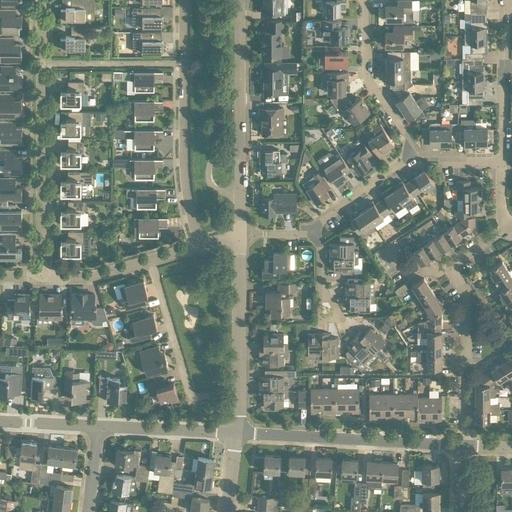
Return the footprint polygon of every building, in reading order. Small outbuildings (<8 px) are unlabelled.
[(94,0),(71,0),(71,7),(66,7),(66,8),(61,8),(61,20),(85,20),(85,8),(94,8),(94,0)] [(261,0),(262,13),(281,13),(280,0),(261,0)] [(346,0),(336,0),(321,0),(322,1),(326,1),(326,15),(340,15),(340,7),(346,7),(346,0)] [(403,20),(403,11),(411,10),(410,0),(396,0),(397,5),(386,5),(386,20),(403,20)] [(464,0),(464,13),(476,13),(486,13),(486,8),(487,8),(486,0),(464,0)] [(133,27),(163,27),(163,16),(161,16),(161,7),(133,7),(133,27)] [(0,8),(0,19),(2,19),(2,32),(19,32),(19,24),(22,24),(22,16),(16,16),(16,9),(0,8)] [(464,13),(464,36),(487,36),(487,19),(486,19),(486,13),(476,13),(464,13)] [(271,57),(280,56),(281,56),(281,32),(283,32),(283,20),(268,20),(268,31),(262,31),(262,55),(271,55),(271,57)] [(320,20),(320,34),(320,41),(348,41),(348,28),(336,28),(336,20),(320,20)] [(412,38),(412,25),(394,25),(394,31),(386,31),(386,46),(404,46),(404,38),(412,38)] [(69,49),(69,52),(68,52),(79,52),(80,49),(85,49),(85,26),(71,26),(71,36),(66,36),(66,38),(61,38),(61,49),(69,49)] [(163,41),(161,41),(161,32),(133,32),(133,51),(163,51),(163,41)] [(0,36),(0,59),(22,60),(22,51),(21,51),(21,44),(14,44),(14,37),(0,36)] [(466,58),(468,58),(473,58),(473,53),(487,53),(487,36),(464,36),(464,45),(470,45),(470,53),(466,53),(466,58)] [(348,52),(339,52),(339,46),(325,46),(325,67),(348,67),(348,52)] [(410,51),(402,51),(387,51),(387,58),(383,58),(383,63),(386,63),(386,69),(410,69),(410,51)] [(462,74),(462,81),(484,81),(484,64),(473,64),(473,58),(468,58),(466,58),(462,58),(462,62),(461,62),(459,64),(459,72),(461,74),(462,74)] [(274,69),(263,69),(262,69),(262,83),(264,83),(264,96),(273,96),(273,93),(280,93),(280,83),(283,83),(285,82),(286,80),(286,78),(285,77),(285,71),(297,71),(297,62),(274,62),(274,69)] [(0,85),(5,85),(5,88),(22,88),(22,75),(20,73),(18,73),(18,71),(16,71),(16,65),(0,64),(0,85)] [(401,88),(404,88),(407,88),(412,84),(410,80),(410,69),(386,69),(386,76),(383,76),(383,81),(390,81),(390,88),(392,88),(401,88)] [(154,79),(163,79),(163,71),(130,71),(130,72),(130,80),(135,80),(135,91),(154,91),(154,79)] [(346,79),(346,72),(325,72),(325,85),(328,85),(328,93),(345,93),(345,79),(346,79)] [(81,105),(88,105),(88,93),(84,93),(84,81),(68,81),(68,88),(66,88),(66,89),(68,89),(68,92),(61,92),(61,105),(81,105)] [(473,98),(483,98),(484,98),(484,81),(462,81),(462,104),(473,104),(473,98)] [(402,110),(415,101),(407,88),(404,88),(401,88),(392,88),(399,98),(395,101),(402,110)] [(12,100),(12,93),(0,92),(0,115),(22,116),(22,105),(21,105),(21,100),(12,100)] [(421,97),(415,101),(402,110),(408,119),(411,117),(415,122),(425,115),(421,110),(425,107),(425,97),(421,97)] [(360,99),(352,104),(348,98),(329,98),(340,113),(342,112),(345,117),(349,115),(354,122),(369,112),(360,99)] [(154,120),(154,108),(163,108),(163,100),(130,100),(130,101),(130,109),(135,109),(135,120),(154,120)] [(260,108),(260,118),(262,118),(262,134),(279,134),(279,118),(283,118),(283,108),(260,108)] [(91,111),(84,111),(68,111),(68,118),(66,118),(66,119),(68,119),(68,122),(61,122),(61,135),(81,135),(81,123),(91,123),(91,111)] [(0,120),(0,143),(21,144),(21,133),(20,133),(20,126),(13,126),(13,121),(16,121),(0,120)] [(440,145),(440,128),(440,123),(428,123),(428,128),(421,128),(421,142),(429,142),(429,145),(440,145)] [(457,143),(457,128),(451,128),(451,123),(440,123),(440,128),(440,145),(451,145),(451,143),(457,143)] [(386,154),(383,151),(394,144),(380,124),(372,129),(376,135),(368,140),(380,158),(386,154)] [(464,128),(457,128),(457,143),(464,143),(464,147),(469,148),(469,145),(475,145),(475,127),(464,127),(464,128)] [(487,127),(475,127),(475,145),(482,145),(482,147),(487,147),(487,143),(494,143),(493,128),(487,128),(487,127)] [(124,130),(124,138),(135,138),(135,149),(154,149),(154,137),(163,137),(163,130),(124,130)] [(81,165),(81,153),(84,153),(84,141),(68,141),(68,148),(66,148),(66,149),(68,149),(68,152),(61,152),(61,165),(81,165)] [(358,151),(348,157),(358,172),(371,164),(366,158),(371,155),(363,142),(355,147),(358,151)] [(16,156),(16,149),(0,148),(0,162),(5,163),(5,172),(22,172),(22,156),(16,156)] [(273,172),(281,172),(281,162),(287,162),(287,153),(279,153),(279,150),(260,150),(260,162),(262,162),(262,174),(273,174),(273,172)] [(339,153),(327,161),(321,165),(331,179),(332,178),(337,186),(345,181),(343,178),(347,176),(345,173),(350,170),(339,153)] [(130,159),(130,167),(135,167),(135,178),(154,178),(154,166),(163,166),(163,159),(130,159)] [(415,177),(410,181),(418,193),(424,189),(424,190),(434,184),(425,169),(419,173),(417,171),(413,173),(415,177)] [(81,183),(84,183),(92,183),(92,171),(68,171),(68,178),(66,178),(66,179),(68,179),(68,182),(61,182),(61,195),(81,195),(81,183)] [(320,171),(313,176),(303,183),(316,203),(328,195),(325,190),(330,186),(320,171)] [(10,198),(10,200),(22,200),(22,189),(14,189),(14,185),(16,185),(16,177),(0,176),(0,199),(5,200),(5,197),(10,198)] [(413,197),(418,193),(410,181),(404,185),(402,181),(398,184),(399,186),(394,190),(404,204),(407,209),(417,203),(413,197)] [(457,199),(463,199),(481,199),(481,187),(470,187),(470,181),(457,181),(457,199)] [(126,197),(132,197),(137,197),(137,208),(156,208),(156,196),(165,196),(165,188),(126,188),(126,197)] [(394,211),(404,204),(394,190),(388,194),(387,191),(383,194),(385,198),(380,201),(388,213),(393,210),(394,211)] [(274,197),(262,197),(262,214),(275,214),(275,210),(279,210),(279,211),(296,211),(296,193),(274,193),(274,197)] [(481,210),(481,199),(463,199),(463,210),(457,210),(457,217),(461,217),(470,217),(470,210),(481,210)] [(81,225),(81,213),(84,213),(84,201),(68,201),(68,208),(66,208),(66,209),(68,209),(68,212),(61,212),(61,225),(81,225)] [(383,217),(388,213),(380,201),(375,205),(372,201),(368,204),(370,206),(364,210),(374,224),(384,218),(383,217)] [(0,204),(0,227),(22,228),(22,210),(21,210),(21,213),(16,212),(16,205),(0,204)] [(364,231),(374,224),(364,210),(359,214),(357,211),(353,214),(355,218),(350,221),(358,233),(363,230),(364,231)] [(445,215),(439,210),(435,213),(441,219),(445,215)] [(135,218),(135,226),(139,226),(139,237),(158,237),(158,225),(167,225),(167,217),(134,217),(134,218),(135,218)] [(461,221),(453,226),(461,237),(474,228),(475,217),(470,217),(461,217),(461,221)] [(430,220),(423,224),(426,228),(433,224),(430,220)] [(419,233),(426,228),(423,224),(417,229),(419,233)] [(445,227),(441,229),(451,244),(461,237),(453,226),(453,225),(447,229),(445,227)] [(438,235),(433,239),(441,251),(451,244),(441,229),(437,232),(438,235)] [(90,238),(88,238),(88,231),(68,231),(68,238),(66,238),(66,239),(68,239),(68,242),(61,242),(61,255),(79,255),(79,257),(90,257),(90,238)] [(0,255),(6,255),(6,258),(8,258),(11,261),(14,258),(22,258),(22,247),(16,247),(16,233),(0,232),(0,255)] [(329,257),(358,257),(358,251),(354,251),(354,243),(351,243),(351,236),(340,236),(340,243),(332,243),(332,251),(329,251),(329,257)] [(425,240),(421,242),(431,257),(441,251),(433,239),(427,242),(425,240)] [(420,264),(431,257),(421,242),(417,245),(419,248),(413,252),(408,245),(403,248),(410,259),(415,256),(420,264)] [(295,253),(273,253),(273,260),(264,260),(264,268),(262,268),(262,277),(280,277),(280,269),(295,269),(295,253)] [(358,264),(358,257),(329,257),(329,264),(334,264),(334,272),(342,272),(342,274),(354,273),(354,264),(358,264)] [(495,280),(509,271),(502,261),(490,269),(492,272),(490,273),(495,280)] [(501,286),(503,289),(511,283),(511,284),(511,283),(511,276),(509,271),(495,280),(499,287),(501,286)] [(345,296),(374,296),(374,281),(360,281),(360,278),(351,278),(351,282),(348,282),(348,289),(345,289),(345,296)] [(416,298),(430,288),(424,278),(412,286),(415,292),(413,293),(416,298)] [(125,285),(125,286),(128,296),(122,297),(126,309),(146,303),(144,296),(148,294),(144,280),(125,285)] [(286,292),(295,292),(295,283),(278,283),(278,291),(266,291),(266,306),(271,306),(271,315),(290,315),(290,297),(286,297),(286,292)] [(405,283),(395,290),(398,295),(408,288),(405,283)] [(511,297),(511,283),(511,284),(511,283),(503,289),(499,291),(502,294),(500,296),(504,302),(511,297)] [(437,298),(430,288),(416,298),(418,302),(421,301),(425,306),(437,298)] [(94,294),(86,294),(86,292),(80,292),(80,294),(71,294),(71,307),(74,307),(74,318),(96,318),(96,305),(94,305),(94,294)] [(29,318),(29,312),(29,294),(14,294),(14,299),(7,299),(7,318),(29,318)] [(61,294),(39,294),(39,318),(61,318),(61,294)] [(374,302),(374,296),(345,296),(345,303),(350,303),(350,310),(358,310),(358,312),(370,312),(370,302),(374,302)] [(429,318),(441,310),(444,309),(437,298),(425,306),(428,312),(426,314),(429,318)] [(441,310),(429,318),(424,321),(424,331),(441,331),(441,310)] [(388,316),(391,320),(398,316),(395,312),(388,316)] [(145,314),(138,316),(139,319),(132,321),(136,333),(129,335),(131,341),(151,335),(149,329),(157,327),(154,314),(145,317),(145,314)] [(400,328),(407,324),(404,320),(397,324),(400,328)] [(357,335),(377,355),(383,361),(387,356),(379,348),(385,341),(377,333),(376,334),(370,328),(365,334),(361,330),(357,335)] [(441,331),(424,331),(417,332),(417,337),(427,337),(427,344),(441,344),(441,331)] [(316,361),(322,361),(322,333),(316,333),(308,333),(308,357),(316,357),(316,361)] [(322,333),(322,361),(329,361),(329,357),(338,357),(338,346),(337,346),(337,337),(329,337),(329,333),(322,333)] [(259,343),(259,350),(288,350),(288,343),(284,343),(283,334),(272,334),(272,335),(263,335),(263,343),(259,343)] [(352,351),(347,357),(354,364),(359,358),(364,363),(369,357),(372,360),(377,355),(357,335),(352,340),(354,342),(348,347),(352,351)] [(410,356),(417,356),(441,356),(441,344),(427,344),(427,350),(410,351),(410,356)] [(139,351),(143,366),(144,366),(146,373),(168,367),(166,360),(167,359),(164,351),(160,352),(159,346),(139,351)] [(115,366),(116,350),(98,349),(98,356),(105,357),(104,366),(115,366)] [(288,350),(259,350),(259,356),(259,364),(284,364),(284,356),(288,356),(288,350)] [(441,368),(441,356),(417,356),(417,361),(427,361),(427,368),(441,368)] [(511,358),(511,357),(501,363),(509,376),(511,373),(511,358)] [(505,382),(504,380),(503,379),(509,376),(501,363),(490,370),(491,371),(486,374),(493,385),(498,381),(500,385),(505,382)] [(7,368),(5,366),(0,365),(0,395),(7,396),(7,393),(20,394),(21,373),(7,372),(7,368)] [(32,367),(32,376),(31,397),(43,398),(43,386),(55,387),(55,377),(44,376),(45,368),(32,367)] [(259,384),(259,391),(288,391),(288,384),(284,384),(284,376),(286,376),(286,377),(296,377),(296,370),(281,370),(281,376),(259,376),(259,384)] [(66,371),(65,387),(72,387),(71,399),(85,400),(86,392),(89,392),(89,380),(79,380),(79,376),(73,375),(73,371),(66,371)] [(493,390),(493,385),(486,374),(479,379),(479,385),(475,385),(475,397),(490,397),(495,397),(495,390),(493,390)] [(119,386),(119,378),(107,377),(99,377),(99,391),(107,392),(106,401),(115,402),(115,400),(126,400),(127,387),(119,386)] [(166,385),(165,379),(149,384),(151,390),(156,389),(160,402),(170,399),(170,401),(178,399),(174,383),(166,385)] [(318,410),(323,410),(322,388),(310,388),(310,413),(318,413),(318,410)] [(335,388),(322,388),(323,410),(327,410),(327,413),(335,413),(335,388)] [(347,388),(335,388),(335,413),(342,412),(342,410),(347,410),(347,388)] [(359,388),(347,388),(347,410),(351,410),(351,412),(359,412),(359,388)] [(288,391),(259,391),(259,397),(264,397),(263,405),(270,405),(270,410),(278,410),(278,407),(284,407),(284,397),(288,397),(288,391)] [(381,416),(381,394),(369,394),(369,418),(377,418),(377,416),(381,416)] [(393,418),(393,394),(381,394),(381,416),(385,415),(386,418),(393,418)] [(405,415),(405,394),(393,394),(393,418),(401,418),(401,415),(405,415)] [(417,397),(417,394),(405,394),(405,415),(410,415),(409,418),(417,418),(417,397)] [(429,418),(429,397),(417,397),(417,418),(417,421),(425,421),(425,418),(429,418)] [(429,397),(429,418),(433,418),(433,421),(442,421),(441,397),(429,397)] [(475,397),(475,409),(499,409),(499,404),(490,404),(490,397),(475,397)] [(499,414),(499,409),(475,409),(475,421),(490,421),(490,414),(499,414)] [(38,483),(39,477),(41,464),(34,463),(37,444),(22,442),(20,458),(27,459),(26,467),(32,468),(30,482),(38,483)] [(15,446),(8,445),(6,459),(13,460),(15,446)] [(61,463),(63,447),(49,445),(47,461),(61,463)] [(63,447),(61,463),(75,465),(77,449),(63,447)] [(136,466),(136,472),(148,474),(149,465),(139,464),(140,450),(134,449),(134,451),(117,449),(115,464),(132,467),(132,466),(136,466)] [(154,471),(160,471),(157,491),(172,492),(173,489),(173,483),(174,473),(168,472),(170,456),(156,454),(154,471)] [(280,456),(265,455),(264,472),(279,472),(280,456)] [(177,456),(176,461),(175,468),(182,469),(183,457),(177,456)] [(305,457),(290,456),(289,472),(304,473),(305,457)] [(196,471),(213,473),(214,459),(198,457),(196,471)] [(332,468),(332,466),(331,466),(331,459),(316,458),(315,474),(331,475),(331,468),(332,468)] [(341,475),(356,476),(357,476),(357,460),(342,459),(342,467),(341,467),(341,469),(342,469),(341,475)] [(360,502),(366,502),(366,497),(367,497),(368,488),(374,488),(374,478),(381,478),(382,461),(367,461),(366,484),(361,483),(360,502)] [(382,461),(381,478),(396,479),(397,462),(382,461)] [(47,465),(41,464),(39,477),(52,478),(59,479),(60,473),(46,471),(47,465)] [(438,465),(422,465),(423,486),(434,486),(434,480),(439,480),(438,465)] [(509,488),(511,488),(511,468),(501,468),(501,485),(509,485),(509,488)] [(213,473),(196,471),(190,470),(188,484),(173,483),(173,489),(190,491),(192,491),(193,484),(211,486),(213,473)] [(402,470),(401,486),(401,487),(408,487),(409,470),(402,470)] [(147,481),(148,474),(136,472),(135,477),(116,474),(115,481),(113,481),(112,490),(129,492),(130,484),(136,485),(136,480),(147,481)] [(74,474),(60,473),(59,479),(73,481),(74,474)] [(354,482),(354,496),(351,496),(350,510),(360,510),(360,502),(361,483),(361,482),(354,482)] [(56,485),(54,499),(70,501),(72,487),(56,485)] [(190,491),(173,489),(172,492),(172,496),(190,498),(190,491)] [(400,505),(399,511),(419,511),(420,507),(439,507),(439,492),(423,492),(423,501),(419,501),(419,505),(400,505)] [(192,497),(192,498),(190,511),(196,511),(207,511),(209,499),(192,497)] [(259,497),(259,505),(273,506),(273,498),(259,497)] [(0,506),(10,508),(19,509),(20,501),(0,498),(0,506)] [(37,511),(36,511),(68,511),(70,501),(54,499),(48,498),(47,511),(37,511)] [(132,511),(133,505),(132,503),(111,500),(109,511),(132,511)]
